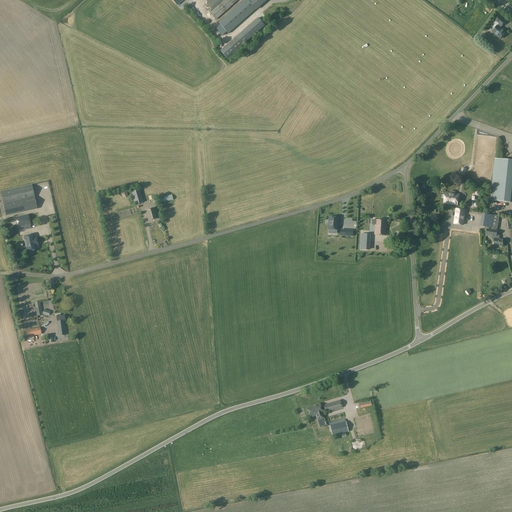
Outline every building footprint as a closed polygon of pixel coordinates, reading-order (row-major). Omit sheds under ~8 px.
[(215,0),(208,7),(211,11),(210,12),(212,14),(216,11),(213,8),(222,0),(215,0)] [(228,0),(211,15),(215,20),(237,0),(228,0)] [(244,0),(219,23),(228,34),(256,10),(267,0),(244,0)] [(493,29),(494,30),(492,33),(501,39),(506,32),(500,28),(501,25),(502,26),(505,22),(499,17),(494,23),(495,25),(493,27),(493,28),(493,29)] [(258,18),(236,37),(243,45),(265,26),(258,18)] [(243,45),(236,37),(220,51),(227,59),(243,45)] [(511,203),(511,189),(511,160),(503,159),(495,159),(490,201),(511,203)] [(37,209),(32,185),(0,192),(6,216),(37,209)] [(133,189),(130,190),(135,205),(143,202),(140,190),(134,191),(133,189)] [(445,193),(444,203),(457,205),(458,195),(455,195),(455,192),(450,191),(449,194),(445,193)] [(157,219),(154,208),(146,210),(149,221),(157,219)] [(456,209),(454,224),(463,225),(465,210),(456,209)] [(494,215),(482,213),(480,226),(492,228),(494,215)] [(28,215),(15,218),(18,228),(31,225),(28,215)] [(329,218),(328,230),(337,231),(338,218),(329,218)] [(374,235),(385,236),(386,221),(372,220),(372,222),(372,225),(375,225),(374,235)] [(33,234),(23,236),(27,252),(29,252),(31,254),(33,253),(34,251),(36,250),(35,247),(38,246),(37,237),(34,238),(33,234)] [(361,234),(360,249),(368,250),(369,235),(361,234)] [(491,236),(491,238),(493,240),(494,240),(494,245),(502,247),(503,240),(499,239),(499,237),(498,235),(497,235),(496,237),(491,236)] [(335,243),(345,243),(345,247),(354,247),(354,245),(360,245),(360,238),(341,237),(341,240),(335,240),(335,243)] [(56,316),(59,336),(65,335),(63,321),(65,320),(64,315),(60,316),(60,315),(59,315),(57,315),(56,316)] [(25,330),(26,337),(41,334),(40,328),(25,330)] [(312,397),(326,392),(325,388),(311,393),(312,397)] [(364,390),(351,392),(353,402),(366,400),(364,390)] [(340,400),(323,405),(325,413),(342,408),(340,400)] [(324,419),(322,413),(320,404),(307,408),(310,417),(316,415),(317,421),(324,419)] [(357,436),(372,433),(368,413),(353,416),(357,436)] [(348,432),(346,422),(329,426),(332,436),(348,432)] [(345,465),(369,461),(367,452),(339,457),(340,463),(345,462),(345,465)]
